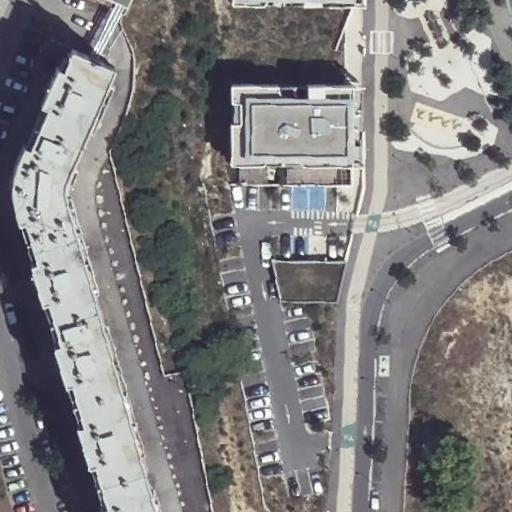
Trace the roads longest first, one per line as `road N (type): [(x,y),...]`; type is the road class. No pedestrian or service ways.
road 1 (residential): [(356,511),(372,300),(413,247),(511,199)]
road 2 (residential): [(0,297),(60,511)]
